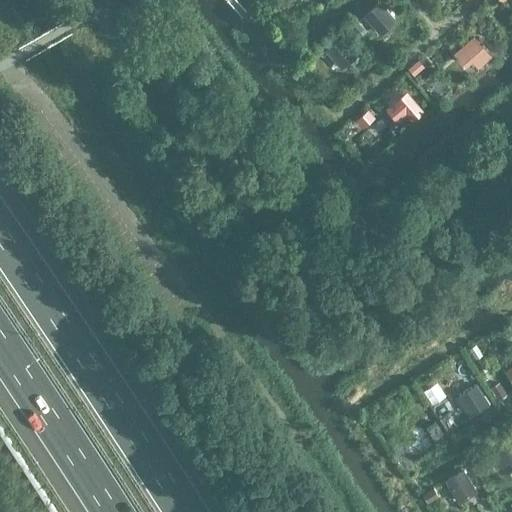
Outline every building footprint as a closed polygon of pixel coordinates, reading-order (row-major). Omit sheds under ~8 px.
[(379,0),(363,13),(380,34),(398,19),(383,0),(379,0)] [(454,52),(472,72),(493,53),(475,32),(454,52)] [(342,68),(359,53),(342,33),(325,48),(342,68)] [(386,104),(397,121),(408,114),(412,120),(425,110),(410,88),(386,104)] [(440,381),(426,388),(432,401),(446,395),(440,381)] [(470,383),(454,393),(466,413),(483,403),(470,383)] [(490,449),(501,465),(511,457),(511,438),(510,436),(490,449)] [(461,467),(445,477),(457,497),(474,487),(461,467)]
